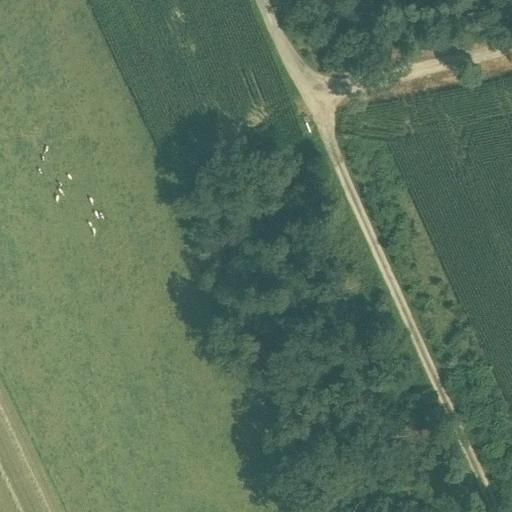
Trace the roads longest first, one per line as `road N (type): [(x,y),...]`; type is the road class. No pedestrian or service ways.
road 1 (track): [(496,511),(315,107)]
road 2 (track): [(511,51),(338,94),(304,83)]
